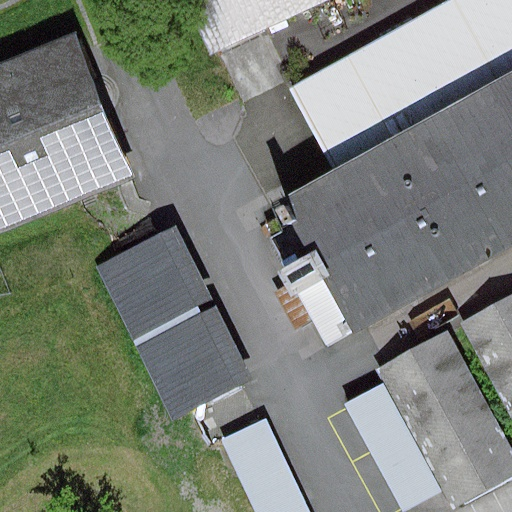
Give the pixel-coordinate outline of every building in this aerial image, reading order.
[(191,0),(218,54),(328,0),(191,0)] [(511,0),(456,0),(294,90),(343,177),(511,82),(511,0)] [(89,43),(0,77),(0,243),(145,187),(89,43)] [(511,82),(343,177),(293,204),(303,223),(276,239),(338,350),(511,253),(511,82)] [(182,228),(100,269),(135,339),(218,298),(182,228)] [(511,303),(467,329),(511,406),(511,303)] [(221,308),(139,350),(177,423),(258,381),(221,308)] [(511,443),(454,335),(386,372),(393,384),(451,493),(461,511),(511,484),(511,443)] [(416,511),(451,493),(393,384),(352,406),(409,511),(416,511)] [(314,511),(270,420),(226,444),(258,511),(314,511)]
